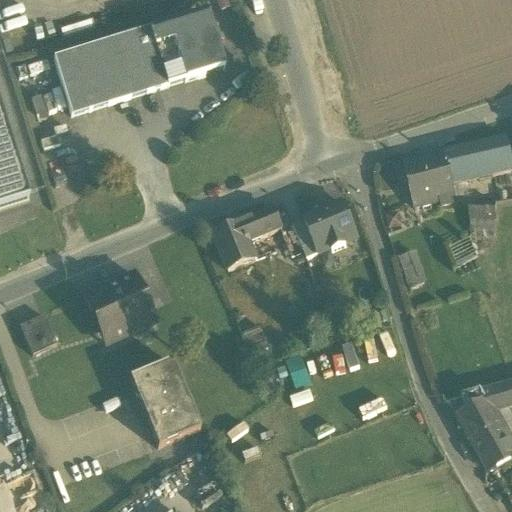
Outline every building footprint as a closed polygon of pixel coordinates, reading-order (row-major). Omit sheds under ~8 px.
[(206,16),(111,45),(128,102),(205,79),(193,41),(212,35),(206,16)] [(193,41),(205,79),(224,73),(212,35),(193,41)] [(71,120),(128,102),(111,45),(53,62),(71,120)] [(0,211),(28,203),(0,112),(0,211)] [(433,157),(440,191),(452,188),(457,187),(490,179),(511,173),(511,163),(506,140),(433,157)] [(456,205),(454,193),(452,188),(440,191),(433,157),(402,164),(413,210),(440,204),(441,209),(456,205)] [(469,211),(469,222),(496,222),(496,215),(501,215),(501,209),(496,209),(496,205),(478,205),(477,211),(469,211)] [(343,207),(304,223),(317,257),(330,252),(332,255),(346,249),(344,246),(357,240),(343,207)] [(399,214),(384,218),(388,232),(403,229),(399,214)] [(274,215),(241,228),(249,246),(282,233),(274,215)] [(495,238),(496,222),(469,222),(469,237),(495,238)] [(306,261),(317,257),(304,223),(292,228),(306,261)] [(255,263),(249,246),(241,228),(214,239),(228,274),(255,263)] [(426,285),(416,254),(398,259),(408,291),(426,285)] [(123,327),(130,343),(155,332),(142,301),(144,300),(136,281),(85,302),(100,336),(123,327)] [(18,329),(31,360),(56,350),(43,318),(18,329)] [(123,327),(100,336),(106,352),(130,343),(123,327)] [(129,385),(157,452),(199,435),(171,367),(129,385)] [(511,410),(511,386),(481,395),(480,392),(461,398),(467,413),(458,420),(480,461),(509,445),(493,416),(507,412),(511,410)] [(509,445),(511,448),(511,447),(511,419),(507,412),(493,416),(509,445)] [(509,445),(480,461),(489,477),(503,469),(511,464),(511,449),(511,448),(509,445)] [(503,469),(489,477),(495,488),(509,481),(503,469)]
